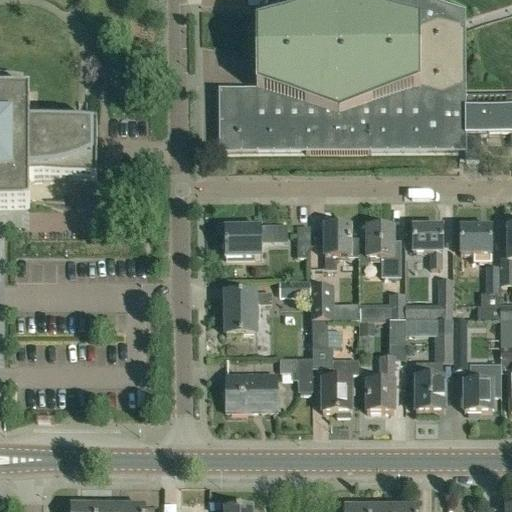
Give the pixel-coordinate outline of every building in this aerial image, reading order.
[(511,154),(511,153),(511,112),(466,112),(465,17),(412,0),(287,0),(287,20),(256,29),(256,92),(219,93),(219,157),(466,156),(466,138),(511,138),(511,154)] [(0,211),(29,212),(29,184),(97,184),(97,127),(28,127),(28,99),(21,99),(21,83),(13,82),(0,80),(0,211)] [(508,262),(500,262),(500,271),(500,290),(511,290),(511,224),(511,230),(508,230),(508,262)] [(225,262),(262,261),(262,230),(225,230),(225,262)] [(337,275),(337,261),(359,261),(359,242),(351,242),(351,230),(325,230),(325,261),(325,275),(337,275)] [(367,242),(366,261),(382,261),(382,280),(401,281),(401,243),(395,243),(395,230),(367,230),(367,242)] [(443,256),(443,230),(412,230),(412,256),(430,256),(430,271),(440,271),(440,256),(443,256)] [(461,255),(453,255),(453,274),(463,274),(463,258),(479,258),(479,265),(490,265),(490,258),(492,258),(492,230),(461,230),(461,255)] [(310,262),(310,231),(297,231),(297,262),(310,262)] [(500,290),(500,271),(485,271),(485,298),(481,298),(481,311),(478,311),(478,325),(500,325),(500,322),(500,309),(500,298),(500,290)] [(438,284),(438,311),(434,310),(434,325),(453,325),(453,284),(438,284)] [(310,285),(279,286),(280,302),(310,301),(310,285)] [(311,325),(334,324),(334,290),(310,291),(311,325)] [(255,308),(271,307),(271,296),(225,297),(225,337),(255,337),(255,308)] [(391,324),(404,323),(404,297),(390,297),(391,324)] [(500,325),(511,324),(511,309),(500,309),(500,322),(500,325)] [(404,323),(391,324),(388,324),(389,348),(405,347),(404,323)] [(453,368),(453,346),(453,325),(434,325),(434,367),(434,368),(442,368),(453,368)] [(312,326),(312,353),(328,353),(327,326),(312,326)] [(356,355),(355,332),(330,333),(332,356),(356,355)] [(453,346),(453,368),(453,376),(467,376),(467,346),(453,346)] [(511,351),(500,351),(501,377),(510,377),(511,415),(511,351)] [(367,416),(394,417),(395,360),(381,359),(380,386),(367,385),(367,416)] [(312,364),(298,364),(280,364),(280,377),(298,377),(298,396),(300,396),(300,400),(311,399),(311,396),(312,396),(312,364)] [(358,365),(331,365),(331,385),(322,385),(322,416),(336,416),(336,421),(350,421),(350,417),(351,417),(351,378),(358,378),(358,365)] [(434,368),(434,367),(416,367),(417,398),(414,398),(414,410),(417,410),(417,415),(445,415),(445,380),(442,380),(442,368),(434,368)] [(491,416),(491,385),(491,369),(477,369),(477,385),(463,385),(463,415),(491,416)] [(227,416),(277,416),(276,379),(226,380),(227,416)]
